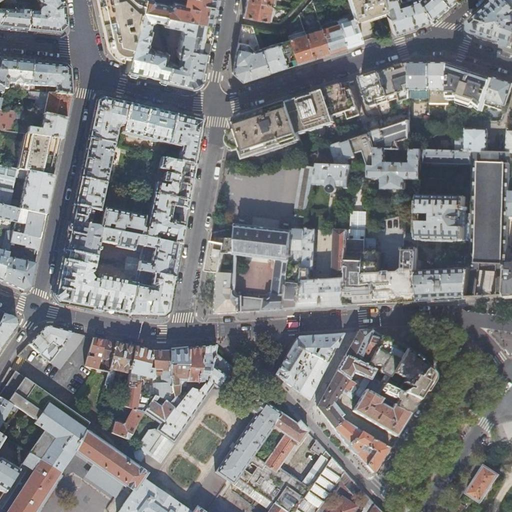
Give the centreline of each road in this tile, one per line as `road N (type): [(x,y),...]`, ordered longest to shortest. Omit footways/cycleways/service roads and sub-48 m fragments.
road 1 (residential): [(37,309),(86,77)]
road 2 (residential): [(217,106),(179,332)]
road 3 (residential): [(431,37),(217,106)]
road 4 (residential): [(379,317),(445,375),(372,490)]
road 5 (tertiary): [(510,384),(426,511)]
road 6 (tertiary): [(37,309),(119,329),(179,332)]
road 7 (residential): [(217,106),(86,77)]
road 8 (tertiary): [(230,328),(357,319)]
road 9 (residential): [(230,328),(237,354),(305,416)]
